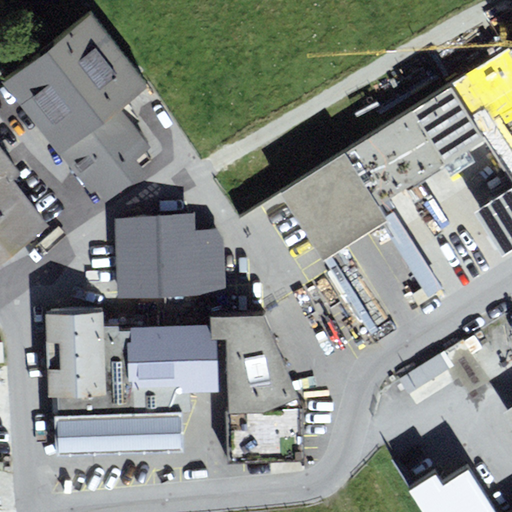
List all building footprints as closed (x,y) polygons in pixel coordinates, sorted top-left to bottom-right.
[(95,9),(16,69),(105,185),(140,159),(132,149),(147,137),(116,96),(145,74),(95,9)] [(511,47),(510,44),(345,147),(380,201),(484,133),(490,142),(511,128),(511,47)] [(18,164),(0,138),(0,252),(47,220),(11,168),(18,164)] [(345,147),(281,188),(324,255),(388,214),(380,201),(345,147)] [(511,247),(511,188),(476,211),(503,253),(511,247)] [(127,218),(129,295),(202,294),(200,233),(200,217),(127,218)] [(200,233),(202,294),(226,293),(225,232),(200,233)] [(227,321),(234,447),(301,443),(298,382),(261,298),(217,300),(218,321),(227,321)] [(99,300),(51,302),(57,443),(180,438),(179,401),(165,401),(178,380),(214,379),(211,315),(118,319),(117,313),(100,314),(99,300)] [(470,346),(397,375),(408,402),(481,372),(470,346)] [(511,403),(503,410),(511,423),(511,403)] [(436,467),(409,484),(426,511),(499,511),(468,463),(443,479),(436,467)]
